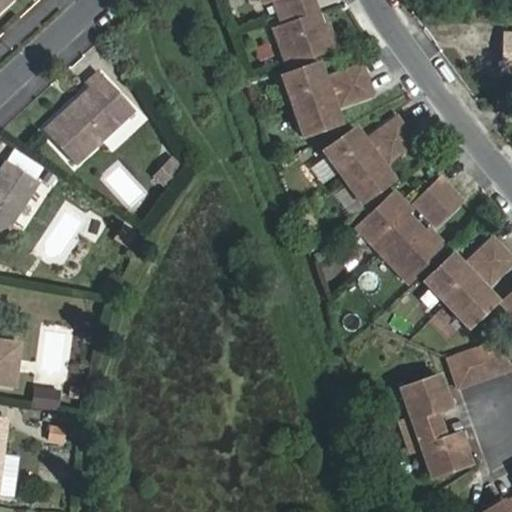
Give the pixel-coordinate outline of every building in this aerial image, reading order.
[(0,0),(0,9),(10,0),(0,0)] [(263,0),(264,1),(268,0),(273,0),(278,13),(283,27),(274,30),(286,65),(334,48),(329,34),(323,36),(310,0),(263,0)] [(502,71),(511,71),(511,35),(505,35),(502,71)] [(317,64),(280,78),(291,108),(302,138),(339,124),(317,64)] [(360,65),(329,77),(335,91),(340,106),(371,94),(360,65)] [(86,83),(39,126),(75,164),(133,110),(94,67),(82,79),(86,83)] [(397,118),(370,137),(379,150),(388,162),(415,143),(397,118)] [(392,180),(355,128),(323,151),(360,203),(392,180)] [(311,165),(322,182),(336,173),(325,156),(311,165)] [(179,167),(170,158),(166,162),(176,171),(179,167)] [(166,162),(154,175),(164,183),(176,171),(166,162)] [(0,171),(0,229),(11,225),(37,184),(5,163),(0,171)] [(438,178),(411,203),(422,214),(432,226),(459,201),(438,178)] [(391,192),(354,227),(379,254),(405,281),(442,247),(431,234),(427,238),(399,208),(403,204),(391,192)] [(135,235),(123,227),(114,239),(127,248),(135,235)] [(489,239),(465,261),(476,272),(486,284),(510,261),(489,239)] [(449,254),(420,281),(442,304),(463,327),(492,300),(449,254)] [(511,288),(496,303),(511,319),(511,288)] [(20,343),(5,342),(0,380),(0,383),(14,386),(20,343)] [(484,347),(443,360),(452,389),(507,371),(484,347)] [(433,377),(394,389),(403,419),(396,421),(405,451),(413,449),(422,479),(461,466),(451,436),(439,440),(430,411),(442,407),(433,377)] [(59,392),(34,388),(31,409),(57,412),(59,392)] [(65,429),(50,428),(48,442),(63,444),(65,429)] [(496,504),(481,511),(511,511),(511,497),(497,506),(496,504)]
